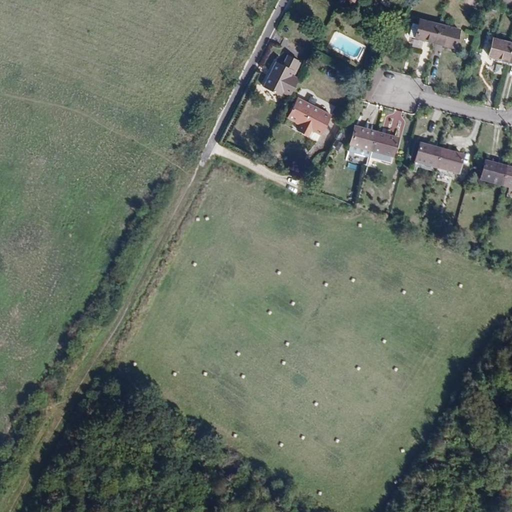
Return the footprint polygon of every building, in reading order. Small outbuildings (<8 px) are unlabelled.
[(434,42),(439,24),(419,19),(418,25),(412,23),(409,35),(415,36),(415,37),(434,42)] [(455,47),(460,29),(439,24),(434,42),(455,47)] [(508,61),(511,47),(511,42),(493,38),(488,56),(497,58),(508,61)] [(298,78),(291,74),(298,60),(288,55),(282,65),(276,62),(264,86),(281,95),(282,92),(289,95),(298,78)] [(318,140),(332,115),(298,98),(288,116),(301,123),(298,130),(318,140)] [(372,150),(377,132),(354,126),(348,148),(356,150),(356,152),(369,155),(370,150),(372,150)] [(393,156),(398,137),(377,132),(372,150),(393,156)] [(436,167),(441,149),(420,143),(415,162),(419,163),(436,167)] [(458,173),(463,154),(441,149),(436,167),(454,172),(458,173)] [(501,184),(506,166),(486,160),(480,179),(501,184)] [(435,171),(436,167),(419,163),(418,166),(435,171)] [(511,167),(506,166),(501,184),(511,187),(511,167)] [(453,176),(454,172),(436,167),(435,171),(453,176)]
